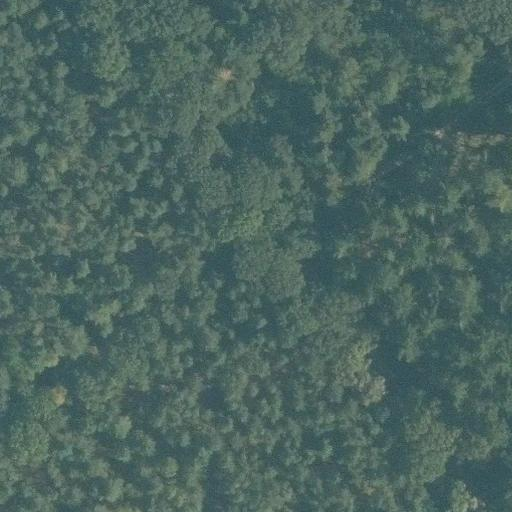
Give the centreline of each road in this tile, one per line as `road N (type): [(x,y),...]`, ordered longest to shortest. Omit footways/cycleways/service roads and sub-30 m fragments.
road 1 (track): [(508,511),(293,226)]
road 2 (track): [(274,200),(0,408)]
road 3 (track): [(511,71),(293,226)]
road 4 (track): [(274,200),(123,0)]
road 5 (track): [(0,133),(187,0)]
